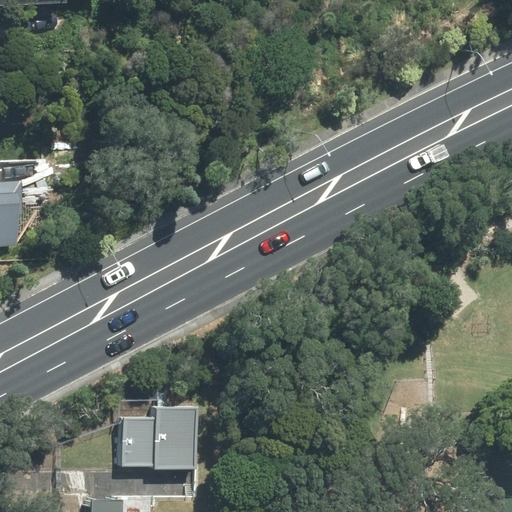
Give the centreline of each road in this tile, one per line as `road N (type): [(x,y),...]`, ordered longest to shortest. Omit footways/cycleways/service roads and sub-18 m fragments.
road 1 (secondary): [(511,131),(0,397)]
road 2 (secondary): [(0,328),(511,69)]
